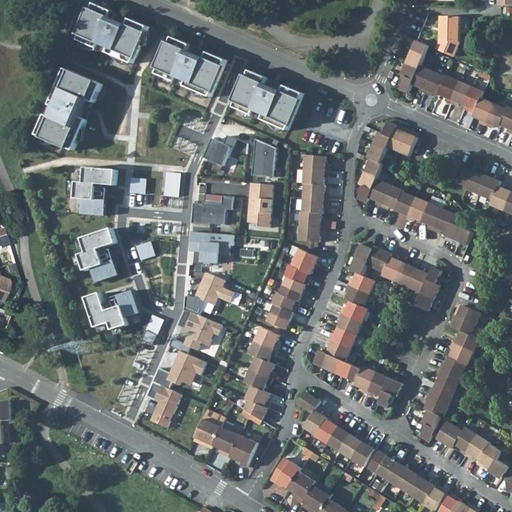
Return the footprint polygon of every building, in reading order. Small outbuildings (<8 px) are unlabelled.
[(134,63),(150,27),(132,19),(129,25),(121,21),(118,20),(112,17),(114,11),(96,3),(80,40),(99,48),(101,43),(111,47),(109,52),(134,63)] [(120,14),(114,11),(112,17),(118,20),(120,14)] [(123,15),(121,21),(129,25),(132,19),(123,15)] [(440,42),(461,42),(462,17),(442,16),(441,33),(439,33),(440,42)] [(212,97),(228,60),(209,52),(207,58),(198,55),(195,53),(190,51),(192,45),(174,37),(158,74),(177,82),(179,77),(189,81),(186,86),(212,97)] [(430,46),(417,41),(414,49),(427,55),(430,46)] [(437,49),(455,57),(461,42),(440,42),(440,43),(437,49)] [(101,43),(99,48),(109,52),(111,47),(101,43)] [(198,47),(192,45),(190,51),(195,53),(198,47)] [(201,49),(198,55),(207,58),(209,52),(201,49)] [(421,68),(422,66),(427,55),(414,49),(408,62),(421,68)] [(407,77),(415,81),(421,68),(408,62),(404,70),(402,75),(407,77)] [(419,91),(425,93),(435,71),(422,66),(421,68),(415,81),(414,85),(420,88),(419,91)] [(96,103),(104,84),(69,69),(64,81),(62,80),(59,87),(64,89),(60,99),(55,97),(52,105),(57,107),(52,117),(47,115),(38,135),(75,151),(83,133),(77,131),(80,122),(88,106),(90,100),(96,103)] [(289,130),(305,94),(287,86),(284,92),(276,88),(273,87),(267,84),(269,78),(251,70),(235,107),(254,115),(256,110),(266,114),(264,119),(289,130)] [(425,93),(431,96),(432,93),(439,96),(440,95),(448,77),(435,71),(425,93)] [(446,101),(451,103),(461,81),(448,76),(448,77),(440,95),(447,98),(446,101)] [(179,77),(177,82),(186,86),(189,81),(179,77)] [(401,89),(410,93),(414,85),(415,81),(407,77),(401,89)] [(275,81),(269,78),(267,84),(273,87),(275,81)] [(451,103),(457,106),(459,103),(466,106),(474,87),(461,81),(451,103)] [(278,82),(276,88),(284,92),(287,86),(278,82)] [(64,89),(59,87),(55,97),(60,99),(64,89)] [(465,109),(471,112),(472,109),(477,111),(483,98),(485,92),(474,87),(466,106),(465,109)] [(480,123),(486,125),(495,103),(483,98),(477,111),(476,114),(474,117),(481,120),(480,123)] [(93,108),(96,103),(90,100),(88,106),(93,108)] [(486,125),(492,128),(493,125),(500,128),(501,127),(501,125),(508,109),(495,103),(486,125)] [(57,107),(52,105),(47,115),(52,117),(57,107)] [(507,131),(511,133),(511,107),(510,106),(509,107),(508,109),(501,125),(508,128),(507,131)] [(256,110),(254,115),(264,119),(266,114),(256,110)] [(394,138),(398,128),(399,125),(390,121),(384,134),(394,138)] [(86,125),(80,122),(77,131),(83,133),(86,125)] [(390,147),(400,152),(410,130),(404,127),(402,130),(398,128),(394,138),(390,147)] [(400,152),(411,156),(419,138),(415,136),(417,133),(410,130),(400,152)] [(376,145),(388,151),(390,147),(394,138),(384,134),(382,133),(376,145)] [(217,137),(206,157),(228,167),(236,147),(249,153),(249,143),(232,136),(229,142),(217,137)] [(279,148),(258,140),(254,176),(276,177),(279,148)] [(376,145),(370,158),(373,159),(383,163),(388,151),(376,145)] [(306,170),(329,172),(330,165),(326,165),(327,157),(307,156),(306,170)] [(367,172),(380,178),(386,164),(383,163),(373,159),(367,172)] [(83,214),(107,216),(108,201),(104,200),(97,200),(97,196),(101,197),(102,192),(98,192),(98,184),(106,185),(117,186),(119,170),(87,168),(86,182),(78,182),(77,199),(85,199),(83,214)] [(459,183),(468,187),(475,172),(466,168),(459,183)] [(306,184),(325,186),(325,178),(329,178),(329,172),(306,170),(305,184),(306,184)] [(467,190),(480,195),(490,173),(484,170),(483,173),(476,170),(475,172),(468,187),(467,190)] [(183,174),(168,172),(166,195),(180,197),(183,174)] [(362,185),(366,187),(374,191),(379,179),(380,178),(367,172),(362,185)] [(480,195),(494,201),(500,186),(502,182),(495,178),(496,175),(490,173),(480,195)] [(148,179),(133,178),(132,193),(147,194),(148,179)] [(377,205),(383,207),(393,185),(379,179),(374,191),(371,199),(378,202),(377,205)] [(277,184),(253,183),(252,196),(260,197),(259,210),(251,209),(250,222),(262,222),(262,226),(274,227),(277,184)] [(104,200),(106,185),(98,184),(98,192),(102,192),(101,197),(97,196),(97,200),(104,200)] [(305,199),(328,200),(329,194),(326,194),(326,186),(325,186),(306,184),(305,199)] [(383,207),(389,210),(390,207),(397,210),(405,191),(406,190),(393,185),(383,207)] [(492,206),(505,212),(511,195),(511,187),(509,186),(507,189),(500,186),(494,201),(492,206)] [(360,200),(369,203),(371,199),(374,191),(366,187),(360,200)] [(402,217),(408,220),(418,197),(405,191),(397,210),(396,211),(404,214),(402,217)] [(236,209),(236,197),(209,195),(209,203),(195,203),(193,223),(211,224),(211,222),(228,223),(228,209),(236,209)] [(408,220),(414,223),(416,220),(423,223),(431,203),(418,197),(408,220)] [(323,214),(324,214),(325,207),(328,207),(328,200),(305,199),(304,213),(323,214)] [(428,229),(434,231),(444,209),(431,203),(423,223),(430,226),(428,229)] [(434,231),(440,234),(442,231),(449,234),(453,223),(457,214),(444,209),(434,231)] [(302,227),(325,229),(326,222),(322,222),(323,214),(304,213),(303,213),(302,227)] [(447,237),(461,243),(467,229),(453,223),(449,234),(447,237)] [(317,242),(321,242),(321,235),(325,235),(325,229),(302,227),(301,241),(311,242),(317,242)] [(99,283),(121,275),(116,261),(113,262),(106,264),(105,261),(108,260),(107,255),(103,257),(101,249),(108,247),(119,243),(114,229),(84,239),(89,253),(81,255),(87,271),(94,269),(99,283)] [(461,243),(469,246),(475,233),(467,229),(461,243)] [(194,233),(193,251),(205,252),(204,265),(215,266),(215,263),(223,264),(224,256),(232,256),(232,245),(236,245),(237,236),(194,233)] [(157,256),(152,242),(138,246),(143,260),(157,256)] [(357,258),(370,263),(375,251),(362,245),(357,258)] [(113,262),(108,247),(101,249),(103,257),(107,255),(108,260),(105,261),(106,264),(113,262)] [(369,266),(377,270),(385,251),(377,247),(375,251),(370,263),(369,266)] [(310,253),(301,249),(297,258),(316,266),(320,257),(316,255),(310,253)] [(377,270),(386,273),(394,254),(385,251),(377,270)] [(384,277),(398,282),(406,263),(398,260),(400,257),(394,254),(386,273),(384,277)] [(311,274),(312,275),(316,266),(297,258),(294,266),(311,274)] [(359,273),(365,275),(369,266),(370,263),(357,258),(352,270),(359,273)] [(398,282),(411,288),(420,265),(414,263),(413,266),(406,263),(398,282)] [(411,288),(424,293),(424,292),(430,280),(432,274),(425,271),(426,268),(420,265),(411,288)] [(309,285),(310,286),(313,279),(310,277),(311,274),(294,266),(293,266),(288,276),(289,276),(309,285)] [(430,280),(438,284),(444,271),(435,267),(432,274),(430,280)] [(209,272),(199,296),(188,295),(188,308),(202,315),(203,315),(209,301),(217,304),(221,296),(233,302),(237,293),(225,287),(227,281),(209,272)] [(351,285),(373,295),(379,281),(365,275),(359,273),(356,281),(353,279),(351,285)] [(285,285),(305,294),(309,285),(289,276),(285,285)] [(4,277),(0,278),(0,299),(3,301),(10,282),(9,279),(4,277)] [(424,292),(437,298),(443,285),(438,284),(430,280),(424,292)] [(281,293),(299,302),(301,302),(305,294),(285,285),(281,293)] [(353,302),(367,308),(373,295),(351,285),(348,291),(351,292),(348,300),(353,302)] [(142,313),(134,291),(120,296),(121,299),(124,306),(120,307),(119,304),(115,305),(116,309),(109,311),(106,304),(103,293),(88,298),(98,328),(112,323),(114,331),(130,325),(128,318),(142,313)] [(418,305),(431,311),(437,298),(424,292),(424,293),(418,305)] [(279,305),(295,312),(296,308),(300,310),(303,303),(301,302),(299,302),(281,293),(276,304),(279,305)] [(121,299),(106,304),(109,311),(116,309),(115,305),(119,304),(120,307),(124,306),(121,299)] [(344,314),(366,323),(372,310),(367,308),(353,302),(350,309),(347,308),(344,314)] [(275,313),(293,322),(297,313),(295,312),(279,305),(275,313)] [(456,315),(477,325),(482,313),(464,305),(462,309),(459,308),(456,315)] [(202,315),(188,308),(180,325),(191,331),(185,343),(200,350),(204,342),(211,345),(216,334),(220,335),(225,325),(203,315),(202,315)] [(373,310),(367,320),(373,323),(378,313),(373,310)] [(283,328),(289,330),(293,322),(275,313),(270,322),(277,325),(283,328)] [(341,328),(360,336),(366,323),(344,314),(341,319),(344,321),(341,328)] [(454,327),(462,331),(472,335),(472,336),(477,325),(456,315),(452,322),(456,323),(454,327)] [(273,332),(279,335),(283,328),(277,325),(273,332)] [(258,341),(280,351),(282,345),(279,344),(283,337),(279,335),(273,332),(264,328),(258,341)] [(332,340),(354,350),(360,336),(341,328),(338,335),(335,334),(332,340)] [(159,335),(148,330),(143,340),(155,345),(159,335)] [(472,335),(462,331),(459,338),(456,337),(453,343),(475,353),(481,339),(472,336),(472,335)] [(343,361),(348,363),(354,350),(332,340),(330,346),(333,347),(329,354),(332,355),(343,361)] [(259,357),(271,362),(274,356),(277,357),(280,351),(258,341),(253,354),(259,357)] [(450,349),(453,350),(450,357),(468,365),(469,366),(475,353),(453,343),(450,349)] [(162,368),(155,383),(171,390),(175,383),(182,386),(184,382),(194,386),(200,373),(204,375),(209,363),(182,351),(172,373),(162,368)] [(317,364),(326,368),(332,355),(329,354),(323,351),(317,364)] [(326,368),(338,374),(343,361),(332,355),(326,368)] [(253,370),(275,380),(277,374),(274,373),(278,366),(271,362),(259,357),(253,370)] [(450,357),(449,357),(446,364),(443,362),(440,368),(462,378),(468,365),(450,357)] [(338,374),(350,379),(355,366),(348,363),(343,361),(338,374)] [(350,379),(358,383),(364,370),(355,366),(350,379)] [(363,391),(369,394),(378,372),(365,367),(364,370),(358,383),(357,385),(364,388),(363,391)] [(437,375),(440,376),(437,383),(456,391),(462,378),(440,368),(437,375)] [(254,386),(266,391),(269,384),(272,386),(275,380),(253,370),(247,383),(254,386)] [(369,394),(375,397),(376,394),(383,397),(385,391),(391,378),(378,372),(369,394)] [(394,395),(399,397),(405,384),(391,378),(385,391),(394,395)] [(171,390),(155,383),(150,397),(161,401),(153,420),(170,427),(184,395),(171,390)] [(456,391),(437,383),(434,390),(431,388),(429,394),(451,404),(456,391)] [(251,400),(269,409),(272,403),(269,402),(272,395),(266,391),(254,386),(248,399),(251,400)] [(299,403),(307,409),(315,396),(307,391),(299,403)] [(380,404),(389,408),(394,395),(385,391),(383,397),(380,404)] [(426,401),(429,402),(426,409),(429,410),(441,416),(445,417),(451,404),(429,394),(426,401)] [(307,409),(315,414),(319,408),(323,402),(315,396),(307,409)] [(226,404),(232,408),(234,403),(228,399),(226,404)] [(261,419),(263,421),(269,409),(251,400),(246,410),(252,413),(261,419)] [(12,420),(11,401),(0,402),(0,420),(2,421),(12,420)] [(306,428),(318,436),(329,419),(329,418),(322,414),(324,411),(319,408),(315,414),(306,428)] [(209,410),(205,419),(214,423),(215,420),(225,425),(228,418),(209,410)] [(243,415),(249,419),(250,418),(252,413),(246,410),(243,415)] [(427,424),(436,428),(441,416),(429,410),(424,422),(427,424)] [(250,418),(258,424),(261,419),(252,413),(250,418)] [(207,442),(216,445),(224,427),(225,425),(215,420),(214,423),(205,419),(196,441),(205,445),(207,442)] [(317,437),(330,445),(342,424),(337,421),(335,424),(329,419),(318,436),(317,437)] [(438,439),(446,444),(456,426),(448,421),(441,433),(438,439)] [(330,445),(342,452),(353,435),(346,431),(348,428),(342,424),(330,445)] [(421,437),(430,441),(433,435),(435,430),(436,428),(427,424),(421,437)] [(446,444),(454,449),(456,445),(464,431),(456,426),(446,444)] [(223,453),(232,457),(242,436),(224,427),(216,445),(222,448),(224,449),(223,453)] [(456,445),(463,449),(461,451),(467,455),(479,434),(467,427),(464,431),(456,445)] [(433,435),(438,439),(441,433),(435,430),(433,435)] [(467,455),(472,458),(474,456),(481,460),(491,443),(491,442),(479,434),(467,455)] [(505,438),(499,434),(496,440),(502,444),(505,438)] [(342,452),(354,460),(367,440),(361,436),(359,439),(353,435),(342,452)] [(243,465),(250,468),(260,444),(242,436),(232,457),(239,460),(244,462),(243,465)] [(354,460),(366,468),(374,454),(377,450),(370,446),(372,443),(367,440),(354,460)] [(478,464),(484,467),(486,464),(492,468),(498,459),(503,451),(491,443),(481,460),(478,464)] [(370,467),(379,473),(390,456),(391,453),(387,450),(385,453),(381,450),(380,452),(377,456),(370,467)] [(407,453),(402,450),(398,457),(403,460),(407,453)] [(379,473),(390,480),(403,460),(398,457),(396,460),(390,456),(379,473)] [(285,485),(291,488),(301,472),(303,468),(286,458),(272,480),(279,484),(280,482),(285,485)] [(510,467),(498,459),(492,468),(490,471),(502,479),(506,473),(510,467)] [(390,480),(402,487),(413,471),(406,466),(408,464),(403,460),(390,480)] [(402,487),(414,495),(427,476),(421,472),(419,475),(413,471),(402,487)] [(306,502),(316,485),(317,483),(318,482),(301,472),(291,488),(297,492),(299,493),(297,497),(306,502)] [(414,495),(426,503),(437,486),(430,482),(432,479),(427,476),(414,495)] [(426,504),(436,510),(444,498),(446,494),(442,491),(444,488),(438,484),(437,486),(426,503),(426,504)] [(315,508),(321,511),(323,511),(331,499),(335,493),(325,488),(324,490),(316,485),(306,502),(304,506),(313,511),(315,508)] [(440,511),(454,511),(461,502),(462,500),(456,496),(454,499),(450,496),(448,500),(440,511)] [(346,511),(348,510),(348,509),(331,499),(323,511),(346,511)] [(454,511),(471,511),(475,507),(470,503),(468,506),(461,502),(454,511)]
